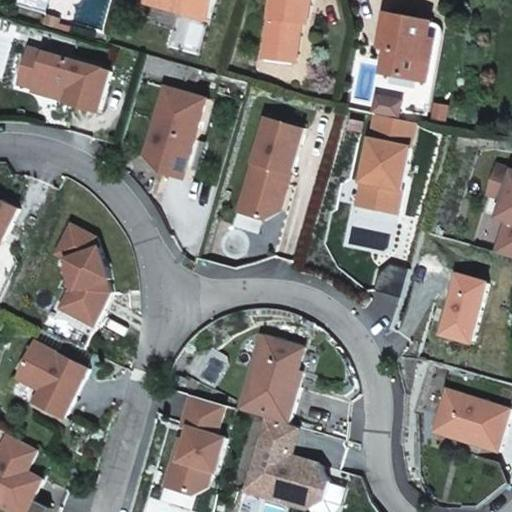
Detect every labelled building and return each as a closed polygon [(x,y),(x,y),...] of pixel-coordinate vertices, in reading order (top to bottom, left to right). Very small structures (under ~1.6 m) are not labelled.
[(182,7),(159,0),(146,0),(146,3),(180,13),(182,7)] [(159,0),(182,7),(180,13),(211,21),(216,0),(159,0)] [(311,26),(314,0),(273,0),(265,59),(299,64),(304,26),(311,26)] [(387,14),(383,37),(391,39),(389,48),(384,73),(428,82),(436,40),(430,39),(433,23),(387,14)] [(391,39),(383,37),(381,47),(389,48),(391,39)] [(31,48),(23,76),(39,80),(37,88),(71,98),(70,103),(104,113),(115,72),(31,48)] [(23,76),(21,84),(37,88),(39,80),(23,76)] [(168,173),(190,178),(212,100),(169,87),(149,155),(168,173)] [(423,113),(425,100),(412,97),(410,111),(423,113)] [(420,125),(378,116),(359,206),(402,215),(420,125)] [(269,117),(241,213),(267,221),(284,211),(291,189),(284,187),(288,174),(295,176),(309,129),(269,117)] [(284,187),(291,189),(295,176),(288,174),(284,187)] [(511,174),(497,218),(507,221),(500,241),(511,245),(511,174)] [(0,243),(2,241),(6,243),(23,210),(0,197),(0,243)] [(69,311),(99,327),(116,292),(112,281),(115,280),(101,238),(73,224),(59,254),(68,258),(79,289),(69,311)] [(511,245),(500,241),(496,253),(511,257),(511,245)] [(460,275),(443,335),(475,345),(492,284),(460,275)] [(38,342),(20,377),(37,386),(39,383),(45,386),(38,402),(69,418),(93,370),(38,342)] [(511,409),(448,389),(436,427),(468,437),(467,442),(502,452),(511,419),(511,409)] [(229,406),(194,396),(185,426),(192,428),(188,441),(181,439),(167,487),(197,495),(211,487),(216,471),(221,472),(230,438),(221,436),(229,406)] [(297,427),(266,417),(245,490),(311,509),(328,500),(333,481),(324,465),(300,458),(298,462),(294,460),(295,457),(289,455),(297,427)] [(436,427),(434,432),(467,442),(468,437),(436,427)] [(0,502),(12,509),(18,497),(25,495),(36,500),(46,479),(31,472),(41,449),(11,434),(0,455),(0,502)] [(18,497),(12,509),(18,511),(30,511),(36,500),(25,495),(18,497)]
